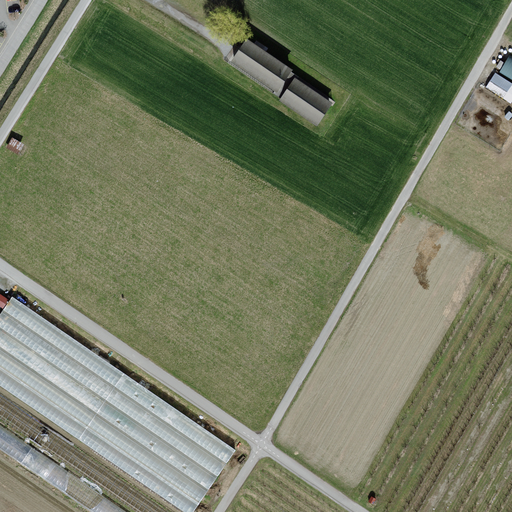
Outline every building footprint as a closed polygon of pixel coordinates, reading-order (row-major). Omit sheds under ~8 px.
[(246,42),(234,60),(280,91),(292,73),(246,42)] [(511,52),(510,51),(500,69),(511,76),(511,52)] [(511,80),(495,70),(486,85),(511,100),(511,98),(511,80)] [(295,80),(281,100),(317,125),(331,105),(295,80)] [(0,296),(0,306),(4,309),(10,301),(1,295),(0,296)] [(193,511),(235,451),(13,298),(0,316),(0,449),(92,511),(193,511)]
